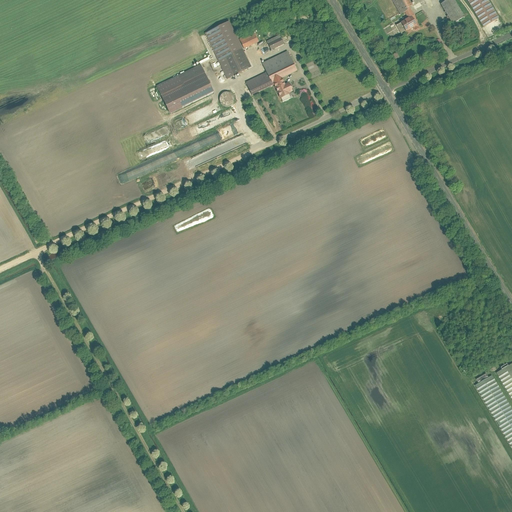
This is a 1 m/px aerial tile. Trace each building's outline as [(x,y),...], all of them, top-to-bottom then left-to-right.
[(409,0),(391,0),(400,16),(405,14),(409,20),(400,25),(406,34),(417,28),(412,19),(414,18),(409,9),(413,6),(409,0)] [(453,0),(451,0),(441,6),(453,28),(465,21),(453,0)] [(488,0),(465,0),(483,28),(500,18),(488,0)] [(230,23),(204,35),(226,81),(251,69),(242,51),(257,43),(253,34),(238,41),(230,23)] [(279,37),(265,43),(269,51),(283,45),(279,37)] [(265,74),(246,83),(252,97),(274,87),(280,100),(293,94),(288,85),(284,87),(281,80),(298,73),(288,52),(260,64),(265,74)] [(214,95),(200,67),(156,88),(170,116),(214,95)] [(227,108),(229,107),(231,106),(232,104),(233,101),(233,99),(232,97),(230,95),(228,94),(225,94),(223,94),(221,96),(219,97),(218,100),(218,102),(219,104),(220,106),(222,108),(225,108),(227,108)] [(511,411),(492,377),(475,387),(511,449),(511,365),(495,375),(511,403),(511,411)]
